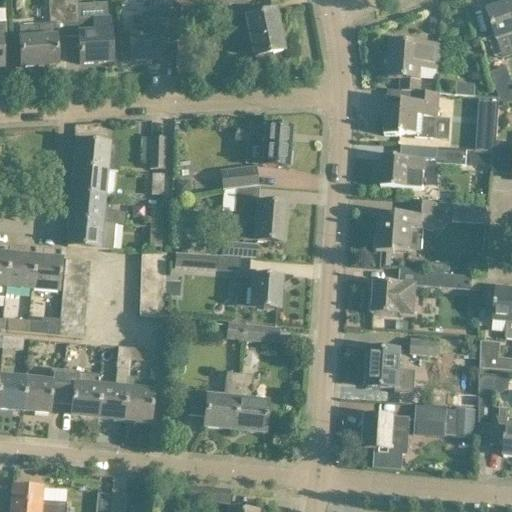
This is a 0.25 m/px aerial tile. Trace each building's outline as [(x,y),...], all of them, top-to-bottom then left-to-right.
[(54,38),(65,38),(64,18),(62,0),(47,0),(49,26),(18,27),(19,67),(55,65),(54,38)] [(62,0),(64,18),(65,38),(76,37),(78,65),(110,63),(107,18),(92,19),(92,20),(78,21),(76,0),(62,0)] [(131,32),(128,32),(129,43),(129,62),(161,61),(161,45),(175,45),(176,12),(176,2),(176,0),(145,0),(147,13),(147,18),(139,19),(130,19),(131,32)] [(175,45),(174,77),(185,77),(186,18),(247,5),(245,0),(184,0),(176,2),(176,12),(175,45)] [(511,3),(487,12),(497,42),(510,38),(511,45),(511,3)] [(245,18),(249,37),(256,71),(273,67),(271,55),(282,53),(274,12),(245,18)] [(400,92),(412,93),(421,94),(422,82),(419,82),(420,69),(439,71),(441,47),(391,44),(388,80),(401,81),(400,92)] [(498,100),(498,101),(500,105),(500,104),(502,107),(511,103),(511,87),(506,70),(490,75),(498,100)] [(474,86),(456,86),(456,97),(474,97),(474,86)] [(440,95),(421,94),(412,93),(411,103),(402,102),(401,108),(386,107),(384,137),(400,138),(400,136),(415,137),(415,139),(435,141),(436,120),(438,121),(440,95)] [(494,154),(496,120),(477,118),(475,153),(494,154)] [(235,129),(234,139),(263,142),(261,169),(287,170),(290,129),(264,127),(264,131),(235,129)] [(149,138),(149,140),(142,140),(141,163),(148,163),(148,170),(163,170),(164,138),(149,138)] [(76,142),(74,168),(105,171),(107,145),(76,142)] [(511,149),(508,149),(509,145),(496,144),(492,171),(511,173),(511,149)] [(465,166),(466,152),(453,151),(437,150),(436,164),(465,166)] [(424,161),(383,157),(380,189),(422,192),(424,161)] [(74,168),(71,194),(102,197),(105,171),(74,168)] [(219,174),(222,193),(257,188),(254,169),(219,174)] [(152,176),(152,196),(162,196),(162,176),(152,176)] [(188,183),(176,183),(177,195),(188,195),(188,183)] [(102,197),(71,194),(69,220),(125,225),(126,215),(101,212),(102,197)] [(378,221),(376,255),(384,256),(391,256),(393,256),(393,252),(393,250),(408,251),(409,233),(410,230),(423,231),(433,232),(435,212),(441,213),(441,212),(450,213),(450,207),(442,206),(442,204),(410,202),(409,218),(396,217),(396,222),(378,221)] [(241,204),(239,231),(238,241),(254,242),(253,244),(282,246),(284,207),(257,205),(241,204)] [(452,224),(486,226),(487,208),(453,206),(452,224)] [(151,208),(150,229),(155,229),(156,226),(161,226),(162,208),(151,208)] [(69,220),(66,247),(97,250),(113,252),(115,226),(125,227),(125,225),(69,220)] [(160,248),(161,226),(156,226),(155,229),(150,229),(149,248),(160,248)] [(222,245),(221,258),(255,261),(256,247),(222,245)] [(141,255),(141,267),(164,268),(165,255),(141,255)] [(8,256),(5,287),(31,290),(33,259),(8,256)] [(175,257),(174,272),(213,275),(214,260),(175,257)] [(33,259),(31,290),(57,292),(60,262),(33,259)] [(58,336),(81,338),(88,264),(65,262),(58,336)] [(412,264),(411,272),(420,273),(422,273),(422,264),(412,264)] [(430,264),(429,273),(449,274),(450,266),(430,264)] [(141,267),(140,305),(163,306),(164,268),(141,267)] [(277,313),(279,279),(254,278),(254,272),(234,270),(233,286),(252,287),(250,311),(277,313)] [(422,273),(420,273),(419,288),(446,290),(448,276),(422,273)] [(417,287),(373,284),(372,302),(370,302),(369,314),(371,315),(371,316),(415,319),(417,287)] [(165,286),(165,300),(180,300),(181,286),(165,286)] [(511,341),(511,293),(495,292),(492,324),(507,325),(506,341),(511,341)] [(163,318),(163,306),(140,305),(139,317),(163,318)] [(7,332),(29,334),(29,327),(26,327),(26,322),(8,321),(7,332)] [(29,327),(29,334),(46,335),(47,324),(26,322),(26,327),(29,327)] [(226,340),(243,342),(244,327),(228,326),(226,340)] [(244,327),(243,342),(276,346),(278,331),(244,327)] [(22,353),(23,341),(2,338),(1,350),(22,353)] [(438,344),(413,341),(411,356),(436,359),(438,344)] [(480,370),(511,373),(511,361),(498,361),(500,345),(481,343),(480,370)] [(78,367),(79,348),(68,348),(68,367),(78,367)] [(117,360),(128,361),(145,362),(146,351),(118,349),(117,360)] [(367,389),(395,391),(395,394),(413,395),(415,373),(397,372),(399,354),(369,352),(367,389)] [(99,388),(96,419),(123,422),(126,379),(128,361),(117,360),(114,389),(99,388)] [(24,379),(21,412),(48,415),(49,404),(60,405),(63,372),(50,371),(49,382),(44,381),(24,379)] [(63,372),(60,405),(71,406),(70,417),(96,419),(99,388),(100,377),(76,375),(77,374),(63,372)] [(204,419),(203,430),(234,433),(239,376),(226,375),(223,401),(206,399),(204,419)] [(239,376),(234,433),(263,436),(266,405),(250,404),(253,377),(239,376)] [(494,403),(494,395),(496,378),(478,376),(478,402),(494,403)] [(0,377),(0,410),(21,412),(24,379),(0,377)] [(126,379),(123,422),(150,424),(153,392),(138,391),(138,380),(126,379)] [(417,410),(416,438),(444,440),(444,437),(453,438),(455,438),(455,439),(473,440),(475,413),(455,411),(455,412),(446,412),(446,408),(418,406),(417,410)] [(503,458),(511,459),(511,426),(508,426),(509,411),(494,410),(491,447),(504,448),(503,458)] [(360,437),(360,446),(363,448),(363,450),(375,450),(374,469),(401,471),(402,457),(407,457),(409,420),(365,418),(364,435),(360,437)] [(12,487),(10,511),(64,511),(65,506),(67,491),(42,489),(12,487)] [(229,492),(190,488),(188,503),(227,507),(229,492)] [(112,496),(110,511),(125,511),(127,497),(112,496)]
